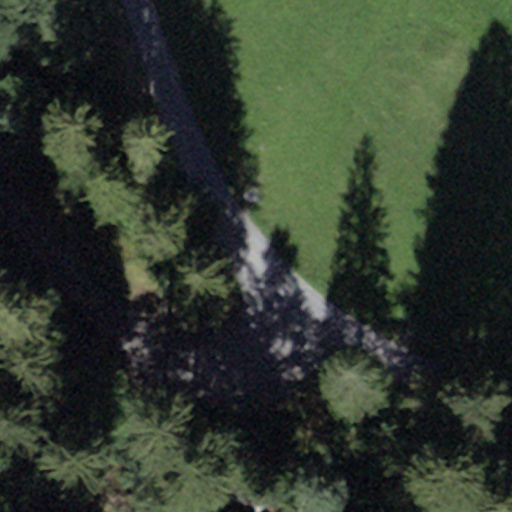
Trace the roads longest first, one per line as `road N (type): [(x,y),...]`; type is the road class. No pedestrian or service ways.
road 1 (track): [(138,0),(201,179),(270,291),(294,316),(511,411)]
road 2 (track): [(294,316),(264,351),(230,370),(198,373),(157,358),(118,329),(0,205)]
